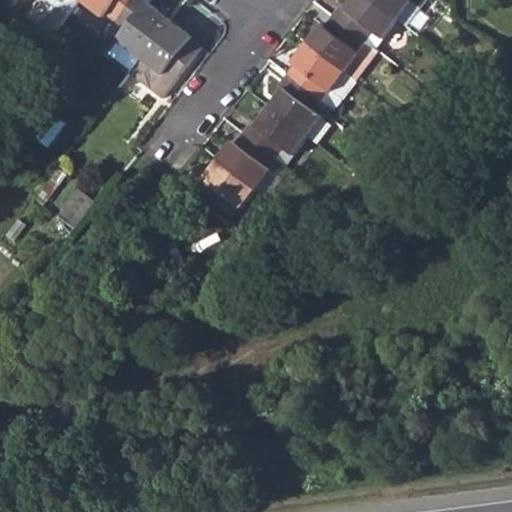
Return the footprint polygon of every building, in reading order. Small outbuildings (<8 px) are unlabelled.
[(54,36),(81,2),(82,0),(47,0),(46,2),(54,8),(41,25),(54,36)] [(107,16),(117,24),(134,0),(82,0),(81,2),(104,19),(107,16)] [(121,42),(141,58),(172,19),(150,3),(152,0),(134,0),(117,24),(128,32),(121,42)] [(334,16),(367,43),(376,32),(384,39),(385,40),(400,21),(372,0),(354,0),(347,10),(341,6),(334,16)] [(372,0),(400,21),(414,3),(422,8),(428,0),(372,0)] [(309,44),(348,73),(362,55),(360,53),(367,43),(334,16),(326,27),(323,25),(309,44)] [(162,100),(169,92),(203,48),(193,40),(195,37),(172,19),(141,58),(128,74),(162,100)] [(377,49),(384,39),(376,32),(367,43),(377,49)] [(359,82),(373,64),(382,54),(377,49),(367,43),(360,53),(362,55),(348,73),(359,82)] [(289,74),(322,101),(331,90),(333,93),(348,73),(309,44),(295,62),(297,64),(289,74)] [(336,111),(359,82),(348,73),(333,93),(331,90),(322,101),(336,111)] [(270,108),(310,137),(324,119),(314,111),(322,101),(289,74),(280,85),(285,89),(270,108)] [(243,133),(288,167),(297,156),(296,155),(310,137),(270,108),(256,126),(251,123),(243,133)] [(319,145),(333,127),(324,119),(310,137),(319,145)] [(257,190),(268,198),(290,169),(288,167),(243,133),(235,144),(233,142),(219,160),(257,190)] [(197,192),(230,217),(237,205),(243,209),(257,190),(219,160),(204,180),(206,182),(197,192)] [(83,189),(62,215),(77,227),(98,201),(83,189)] [(268,198),(257,190),(243,209),(237,205),(230,217),(245,228),(268,198)] [(194,196),(242,232),(245,228),(230,217),(197,192),(194,196)] [(232,298),(259,274),(235,247),(206,275),(209,278),(180,307),(203,329),(232,298)]
